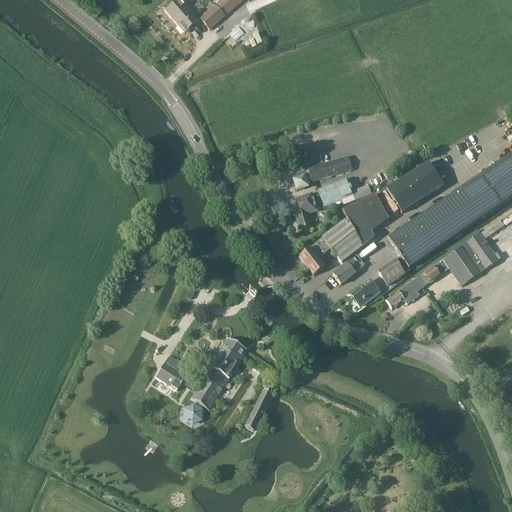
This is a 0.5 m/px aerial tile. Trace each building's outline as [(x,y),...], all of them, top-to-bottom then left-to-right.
[(209,31),(241,3),(238,0),(222,0),(200,20),(209,31)] [(184,34),(198,23),(179,1),(165,12),(184,34)] [(408,270),(511,199),(511,198),(511,154),(387,240),(400,258),(395,262),(405,275),(409,272),(408,270)] [(307,170),(309,175),(311,183),(345,174),(341,160),(307,170)] [(443,188),(441,184),(427,164),(386,191),(401,214),(443,188)] [(309,188),(308,184),(307,184),(311,183),(309,175),(305,176),(292,180),(293,184),(296,192),(309,188)] [(353,197),(348,184),(346,180),(317,191),(324,208),(353,197)] [(307,216),(317,212),(311,195),(290,202),(299,231),(310,227),(307,216)] [(342,212),(347,221),(337,228),(332,232),(322,239),(321,240),(330,250),(341,265),(362,249),(373,239),(370,234),(388,221),(374,196),(342,212)] [(443,261),(449,270),(461,288),(498,262),(480,236),(443,261)] [(330,250),(321,240),(308,250),(299,258),(313,277),(324,269),(316,259),(320,256),(321,257),(330,250)] [(332,276),(340,286),(354,275),(364,268),(356,258),(346,265),(332,276)] [(444,273),(448,270),(449,270),(443,261),(433,268),(422,276),(423,277),(410,287),(409,285),(398,293),(385,303),(391,311),(404,301),(414,293),(415,294),(428,284),(429,285),(444,274),(444,273)] [(377,274),(387,287),(404,276),(394,262),(377,274)] [(360,309),(378,295),(369,284),(351,298),(360,309)] [(229,380),(246,351),(227,340),(209,368),(211,370),(191,400),(197,404),(194,408),(193,407),(185,411),(185,420),(192,425),(201,421),(201,412),(200,411),(203,407),(208,411),(228,380),(229,380)] [(176,392),(189,372),(168,359),(156,379),(176,392)] [(254,432),(272,395),(264,391),(245,427),(254,432)]
